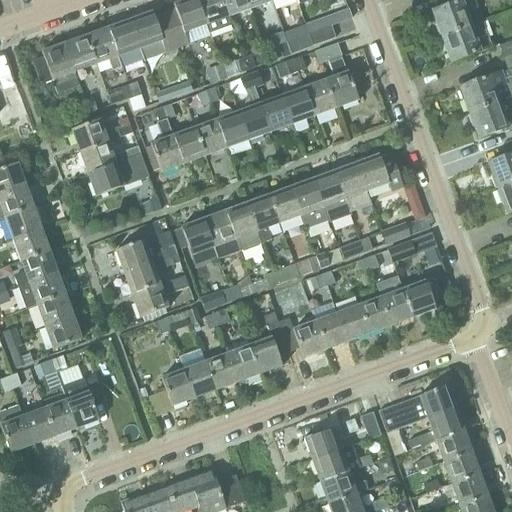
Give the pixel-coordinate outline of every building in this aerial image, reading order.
[(180,22),(167,27),(175,50),(177,49),(188,45),(184,35),(208,26),(198,0),(188,0),(174,5),(180,22)] [(222,0),(198,0),(208,26),(211,35),(232,27),(229,19),(222,0)] [(222,0),(229,19),(254,9),(250,0),(222,0)] [(250,0),(254,9),(274,2),(272,0),(250,0)] [(473,0),(467,0),(433,13),(442,38),(471,28),(482,24),(477,10),(473,0)] [(152,13),(130,20),(145,61),(166,53),(175,50),(167,27),(158,30),(152,13)] [(124,68),(145,61),(130,20),(109,28),(120,58),(124,68)] [(471,28),(442,38),(451,64),(491,49),(487,38),(482,24),(471,28)] [(309,35),(313,46),(335,38),(331,27),(309,35)] [(109,28),(86,37),(96,66),(109,62),(112,73),(124,68),(120,58),(109,28)] [(75,74),(96,66),(86,37),(64,45),(75,74)] [(286,43),(290,55),(298,52),(294,40),(286,43)] [(511,42),(499,47),(503,58),(511,55),(511,42)] [(278,46),(282,58),(290,55),(286,43),(278,46)] [(338,44),(315,53),(319,65),(328,61),(334,78),(348,73),(342,56),(338,44)] [(79,87),(75,74),(64,45),(42,53),(44,59),(32,63),(41,86),(52,82),(57,95),(79,87)] [(511,55),(503,58),(507,71),(511,68),(511,55)] [(243,59),(248,71),(255,68),(251,56),(243,59)] [(293,61),(298,73),(306,70),(301,58),(293,61)] [(243,59),(234,62),(238,74),(247,70),(243,59)] [(289,76),(298,73),(293,61),(285,64),(289,76)] [(250,76),(253,86),(254,86),(261,84),(258,73),(250,76)] [(325,81),(336,111),(359,102),(348,73),(325,81)] [(501,74),(460,89),(470,115),(511,99),(511,79),(504,82),(501,74)] [(243,90),(253,86),(250,76),(240,80),(243,90)] [(314,119),(336,111),(325,81),(304,89),(314,119)] [(128,86),(133,99),(142,96),(137,83),(128,86)] [(120,89),(125,101),(129,99),(129,100),(133,99),(128,86),(120,89)] [(252,108),(238,113),(249,142),(271,134),(260,105),(254,88),(246,91),(252,108)] [(206,92),(211,105),(219,102),(214,89),(206,92)] [(282,97),(293,127),(314,119),(304,89),(282,97)] [(203,108),(211,105),(206,92),(198,95),(203,108)] [(271,134),(293,127),(282,97),(260,105),(271,134)] [(84,102),(88,114),(97,111),(93,99),(84,102)] [(511,99),(470,115),(479,140),(511,127),(511,99)] [(76,104),(81,117),(88,114),(84,102),(76,104)] [(171,105),(162,108),(166,120),(167,121),(168,121),(175,118),(171,105)] [(154,111),(158,123),(166,120),(162,108),(154,111)] [(227,150),(249,142),(238,113),(217,121),(227,150)] [(161,174),(183,166),(173,137),(168,121),(167,121),(166,120),(158,123),(157,124),(162,140),(150,145),(161,174)] [(79,154),(108,143),(100,121),(70,132),(79,154)] [(205,158),(227,150),(217,121),(195,129),(205,158)] [(130,125),(117,130),(121,138),(133,133),(130,125)] [(183,166),(205,158),(195,129),(173,137),(183,166)] [(108,143),(79,154),(87,176),(116,165),(117,165),(140,156),(137,148),(114,157),(108,143)] [(116,165),(87,176),(95,198),(125,187),(148,178),(140,156),(117,165),(116,165)] [(511,156),(488,165),(497,190),(511,184),(511,156)] [(356,165),(367,194),(388,186),(390,190),(402,186),(391,157),(380,161),(378,157),(356,165)] [(0,195),(26,186),(18,164),(0,170),(0,195)] [(350,214),(371,207),(367,194),(356,165),(334,173),(350,214)] [(351,217),(350,214),(334,173),(313,181),(323,209),(322,210),(327,223),(327,224),(328,225),(351,217)] [(313,181),(291,189),(302,217),(300,218),(306,231),(327,224),(327,223),(322,210),(323,209),(313,181)] [(511,184),(497,190),(507,216),(511,214),(511,184)] [(26,186),(0,195),(0,220),(5,219),(34,208),(26,186)] [(280,225),(302,217),(291,189),(269,197),(280,225)] [(247,205),(262,245),(271,241),(267,230),(280,225),(269,197),(247,205)] [(225,213),(240,253),(262,245),(247,205),(225,213)] [(13,240),(42,230),(34,208),(5,219),(13,240)] [(214,250),(218,261),(240,253),(225,213),(203,221),(214,250)] [(191,258),(214,250),(203,221),(181,229),(191,258)] [(386,247),(409,239),(404,226),(382,234),(386,247)] [(21,263),(50,252),(42,230),(13,240),(21,263)] [(144,242),(115,253),(123,275),(177,255),(174,247),(169,233),(156,237),(162,252),(151,249),(147,251),(144,242)] [(359,241),(363,254),(372,251),(368,238),(359,241)] [(338,249),(342,261),(363,254),(359,241),(338,249)] [(393,264),(415,255),(410,243),(388,251),(393,264)] [(21,263),(25,274),(14,278),(18,288),(29,285),(28,284),(58,274),(50,252),(21,263)] [(177,255),(123,275),(131,297),(160,286),(158,279),(161,278),(168,268),(180,264),(177,255)] [(325,255),(315,259),(319,270),(320,272),(330,268),(329,266),(325,255)] [(366,260),(371,272),(379,269),(374,256),(366,260)] [(315,259),(295,266),(299,277),(319,270),(315,259)] [(362,276),(371,272),(366,260),(357,263),(362,276)] [(294,265),(273,273),(277,285),(299,277),(295,266),(294,265)] [(322,275),(327,288),(336,285),(331,272),(322,275)] [(273,273),(264,276),(268,288),(276,285),(277,285),(273,273)] [(37,306),(66,295),(58,274),(28,284),(29,285),(18,288),(26,310),(37,307),(37,306)] [(318,291),(327,288),(322,275),(314,278),(318,291)] [(160,286),(131,297),(139,319),(168,309),(164,297),(188,288),(185,277),(160,286)] [(398,277),(376,285),(381,299),(391,328),(413,320),(403,291),(398,277)] [(424,283),(403,291),(413,320),(435,312),(430,297),(439,293),(434,280),(425,284),(424,283)] [(237,286),(228,289),(233,301),(234,301),(241,298),(237,286)] [(228,289),(200,298),(205,311),(233,301),(228,289)] [(0,306),(9,303),(6,293),(0,295),(0,306)] [(37,306),(37,307),(45,328),(74,317),(66,295),(37,306)] [(381,299),(359,307),(370,336),(391,328),(381,299)] [(359,307),(337,315),(348,344),(370,336),(359,307)] [(214,315),(218,328),(230,323),(226,311),(214,315)] [(271,339),(249,347),(260,376),(282,368),(278,358),(289,354),(278,324),(274,313),(263,317),(267,327),(271,339)] [(209,331),(218,328),(214,315),(204,319),(209,331)] [(337,315),(315,323),(326,352),(348,344),(337,315)] [(74,317),(45,328),(53,351),(82,340),(74,317)] [(165,320),(170,333),(177,330),(173,318),(165,320)] [(161,336),(170,333),(165,320),(156,324),(161,336)] [(288,320),(278,324),(289,354),(299,350),(303,360),(326,352),(315,323),(293,331),(288,320)] [(3,334),(6,342),(19,338),(16,330),(3,334)] [(9,351),(10,351),(22,346),(19,338),(6,342),(9,351)] [(249,347),(227,355),(238,384),(260,376),(249,347)] [(227,355),(206,363),(216,392),(238,384),(227,355)] [(52,361),(56,373),(67,369),(63,357),(52,361)] [(206,363),(184,371),(194,400),(216,392),(206,363)] [(184,371),(162,379),(172,408),(194,400),(184,371)] [(8,378),(12,390),(21,387),(16,375),(8,378)] [(5,393),(12,390),(8,378),(0,381),(5,393)] [(83,380),(62,388),(67,401),(77,430),(100,422),(93,404),(105,400),(96,378),(84,382),(83,380)] [(419,399),(378,413),(386,435),(427,420),(427,421),(456,410),(448,388),(419,399)] [(55,438),(77,430),(67,401),(44,410),(55,438)] [(11,454),(33,446),(23,417),(21,418),(17,408),(0,414),(0,425),(0,426),(11,454)] [(33,446),(55,438),(44,410),(23,417),(33,446)] [(431,433),(407,442),(410,451),(435,442),(435,443),(464,433),(456,410),(427,421),(431,433)] [(353,447),(381,437),(372,415),(345,425),(353,447)] [(332,429),(303,440),(311,462),(340,452),(332,429)] [(443,465),(472,454),(464,433),(435,443),(443,465)] [(340,452),(311,462),(319,484),(348,474),(359,470),(373,465),(370,455),(356,459),(352,447),(340,452)] [(451,486),(480,476),(472,454),(443,465),(451,486)] [(429,458),(415,464),(419,473),(433,467),(429,458)] [(199,509),(199,511),(224,511),(227,511),(217,484),(212,472),(189,480),(199,509)] [(348,474),(319,484),(327,506),(356,496),(368,491),(365,481),(352,486),(348,474)] [(458,508),(487,497),(480,476),(451,486),(458,508)] [(217,484),(227,511),(245,504),(236,478),(217,484)] [(167,488),(175,511),(190,511),(199,509),(189,480),(167,488)] [(436,481),(423,486),(426,494),(439,489),(436,481)] [(144,496),(149,511),(175,511),(167,488),(144,496)] [(123,511),(149,511),(144,496),(121,505),(123,511)] [(361,511),(356,496),(327,506),(329,511),(361,511)] [(492,511),(487,497),(458,508),(459,511),(492,511)] [(386,499),(371,504),(373,511),(375,511),(389,508),(386,499)]
